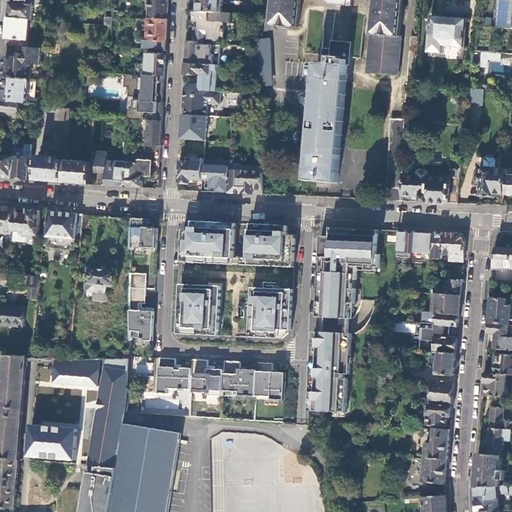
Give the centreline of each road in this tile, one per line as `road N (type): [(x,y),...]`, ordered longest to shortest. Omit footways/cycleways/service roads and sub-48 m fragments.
road 1 (residential): [(172,205),(165,327),(172,342),(290,353),(303,344),(309,210)]
road 2 (residential): [(462,511),(482,219)]
road 3 (residential): [(172,205),(181,0)]
road 4 (residential): [(482,219),(309,210)]
road 5 (residential): [(172,205),(0,192)]
road 6 (residential): [(309,210),(172,205)]
